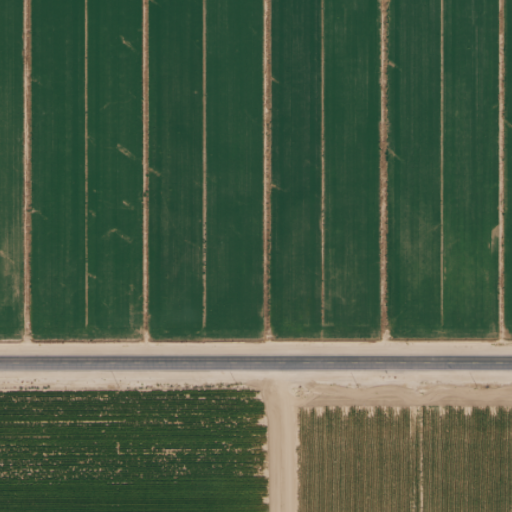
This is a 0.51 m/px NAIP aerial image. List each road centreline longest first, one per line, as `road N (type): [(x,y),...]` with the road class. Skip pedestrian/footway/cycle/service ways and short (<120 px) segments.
road 1 (tertiary): [(0,366),(511,365)]
road 2 (residential): [(285,511),(284,366)]
